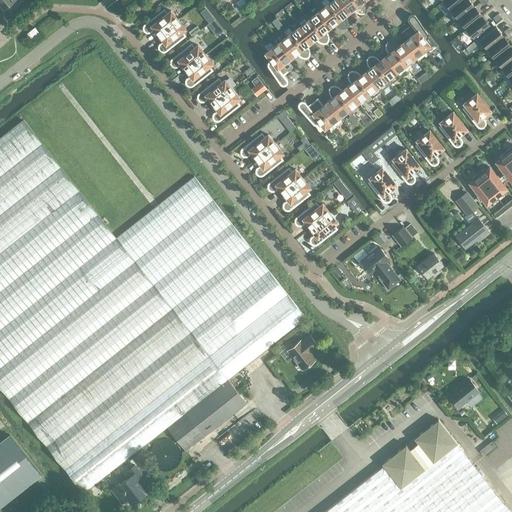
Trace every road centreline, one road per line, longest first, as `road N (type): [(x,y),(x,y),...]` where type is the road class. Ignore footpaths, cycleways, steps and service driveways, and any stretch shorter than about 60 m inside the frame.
road 1 (residential): [(315,273),(511,120)]
road 2 (residential): [(217,149),(386,20)]
road 3 (secondary): [(251,464),(389,362)]
road 4 (secondary): [(381,352),(251,464)]
road 5 (residential): [(217,149),(315,273)]
road 6 (unclassified): [(207,157),(303,282)]
road 7 (residential): [(120,28),(217,149)]
road 8 (unclassified): [(109,37),(207,157)]
road 9 (unclassified): [(0,84),(77,25),(97,25),(109,37)]
